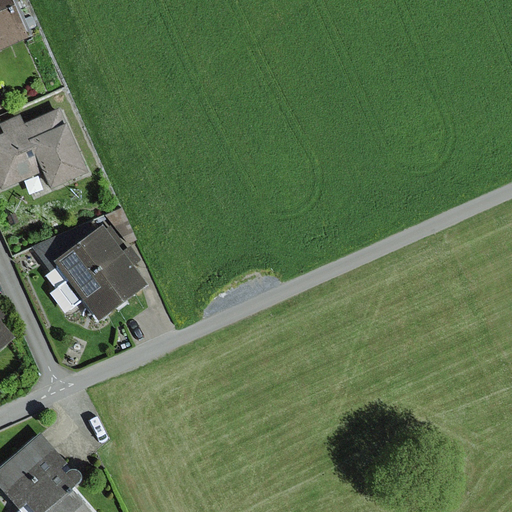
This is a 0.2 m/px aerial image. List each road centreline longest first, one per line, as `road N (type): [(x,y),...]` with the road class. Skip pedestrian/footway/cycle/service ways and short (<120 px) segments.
road 1 (residential): [(59,390),(511,189)]
road 2 (residential): [(0,258),(59,390)]
